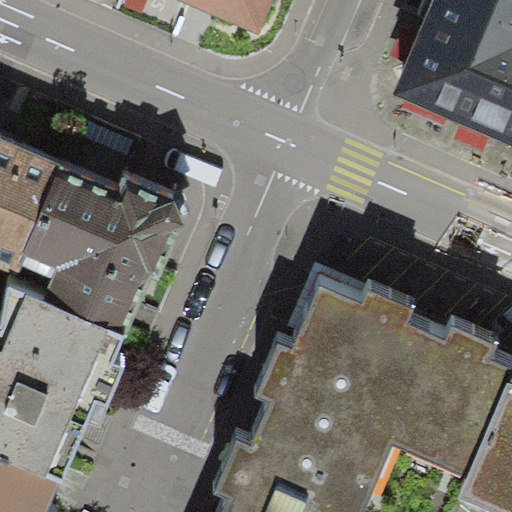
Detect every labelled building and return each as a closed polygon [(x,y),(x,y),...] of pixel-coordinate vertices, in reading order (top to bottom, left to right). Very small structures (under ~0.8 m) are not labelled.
[(207,0),(208,0),(250,19),(258,0),(207,0)] [(494,132),(497,125),(511,131),(511,0),(419,0),(413,15),(415,20),(423,23),(420,29),(417,28),(394,83),(434,101),(449,107),(450,105),(456,107),(453,114),(455,120),(488,134),(494,132)] [(0,258),(12,263),(21,242),(55,163),(3,140),(0,139),(0,258)] [(57,257),(41,293),(118,326),(140,276),(144,266),(151,269),(175,213),(167,194),(119,174),(113,188),(55,163),(21,242),(57,257)] [(232,466),(218,459),(208,483),(222,489),(212,511),(446,511),(458,484),(511,360),(464,339),(470,325),(446,315),(440,329),(380,304),(386,289),(363,279),(357,294),(314,275),(273,370),(259,364),(250,387),(263,393),(245,435),(232,466)] [(101,394),(116,358),(107,354),(119,327),(118,326),(41,293),(5,278),(3,279),(0,294),(0,444),(57,469),(58,469),(67,447),(92,390),(101,394)] [(511,360),(458,484),(511,507),(511,360)] [(38,511),(57,469),(0,444),(0,511),(38,511)]
